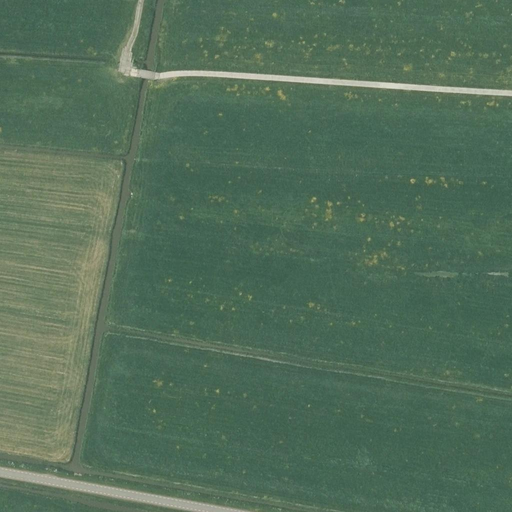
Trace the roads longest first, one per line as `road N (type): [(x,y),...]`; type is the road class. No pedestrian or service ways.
road 1 (track): [(511,94),(138,74),(126,70),(127,51)]
road 2 (tertiary): [(222,511),(0,473)]
